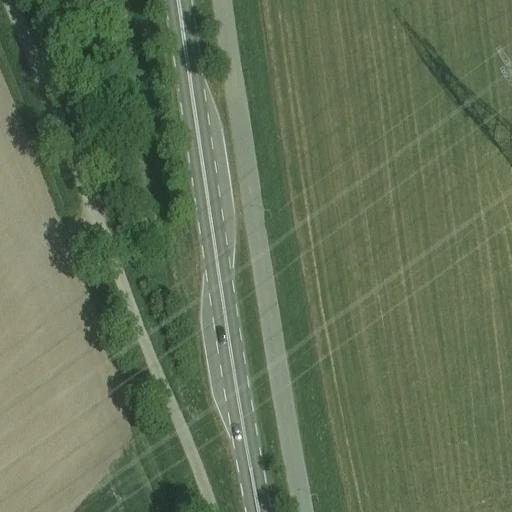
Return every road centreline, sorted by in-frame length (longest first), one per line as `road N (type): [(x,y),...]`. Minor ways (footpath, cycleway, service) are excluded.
road 1 (unclassified): [(213,511),(8,0)]
road 2 (unclassified): [(303,511),(221,0)]
road 3 (primary): [(258,511),(178,0)]
